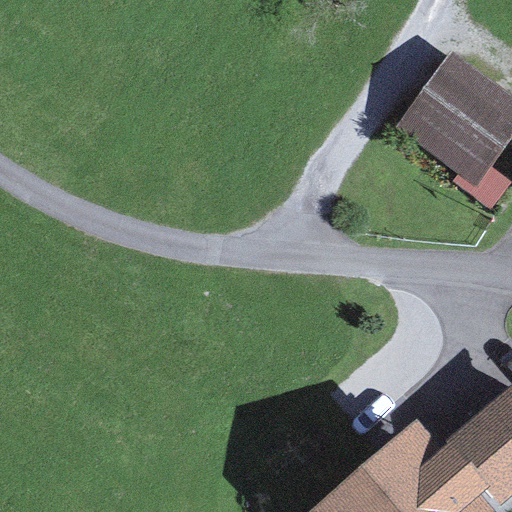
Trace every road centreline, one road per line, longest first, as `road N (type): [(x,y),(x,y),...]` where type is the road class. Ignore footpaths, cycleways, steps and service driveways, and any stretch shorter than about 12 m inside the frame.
road 1 (track): [(440,0),(436,24),(279,254)]
road 2 (track): [(279,254),(511,274)]
